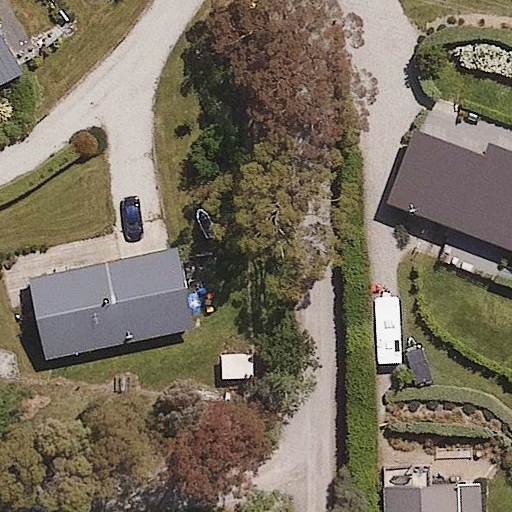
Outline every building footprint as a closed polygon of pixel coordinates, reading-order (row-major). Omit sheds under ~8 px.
[(0,0),(0,76),(39,54),(4,0),(0,0)] [(194,319),(170,212),(116,224),(121,249),(27,271),(45,352),(194,319)] [(256,295),(199,294),(199,345),(256,346),(256,295)] [(359,511),(358,459),(301,461),(303,511),(359,511)] [(485,511),(485,472),(385,474),(385,511),(485,511)]
